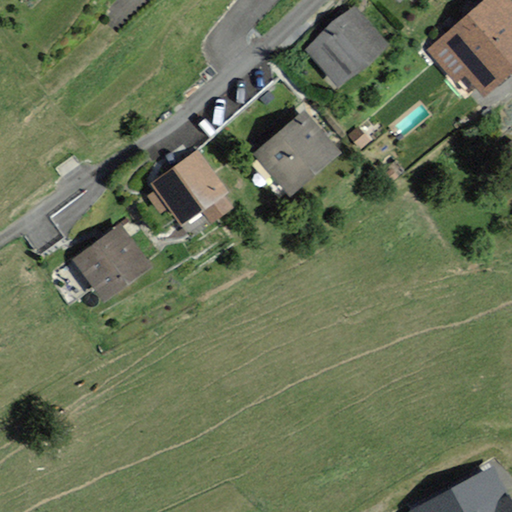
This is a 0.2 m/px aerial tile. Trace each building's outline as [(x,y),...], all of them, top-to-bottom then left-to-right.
[(511,67),(511,2),(510,0),(483,0),(427,50),(456,83),(465,75),(482,94),(511,67)] [(386,43),(354,6),(308,46),(340,83),(386,43)] [(338,152),(303,111),(255,152),(291,193),(338,152)] [(227,190),(197,150),(151,185),(156,191),(149,197),(163,216),(175,207),(184,219),(201,206),(212,220),(232,205),(222,193),(227,190)] [(149,265),(120,227),(78,259),(107,297),(149,265)] [(511,511),(511,497),(493,464),(409,511),(511,511)]
